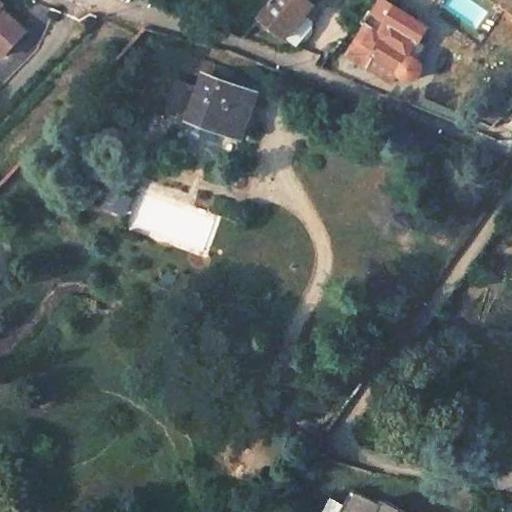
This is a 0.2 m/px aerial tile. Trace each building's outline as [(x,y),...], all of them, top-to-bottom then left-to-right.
[(0,0),(0,51),(2,54),(25,29),(0,6),(0,3),(2,2),(0,0)] [(308,0),(268,0),(256,14),(282,36),(311,5),(307,2),(308,0)] [(362,26),(347,52),(364,62),(371,51),(400,68),(398,72),(407,77),(409,78),(411,78),(413,78),(416,77),(419,75),(420,73),(421,71),(421,68),(420,64),(418,61),(416,60),(409,55),(426,27),(379,0),(378,0),(369,13),(388,24),(380,38),(362,26)] [(371,51),(364,62),(393,81),(398,72),(400,68),(371,51)] [(188,117),(220,128),(222,122),(241,128),(253,91),(203,74),(188,117)] [(405,511),(381,499),(378,504),(349,489),(337,510),(336,511),(405,511)] [(336,511),(337,510),(324,503),(318,511),(336,511)]
